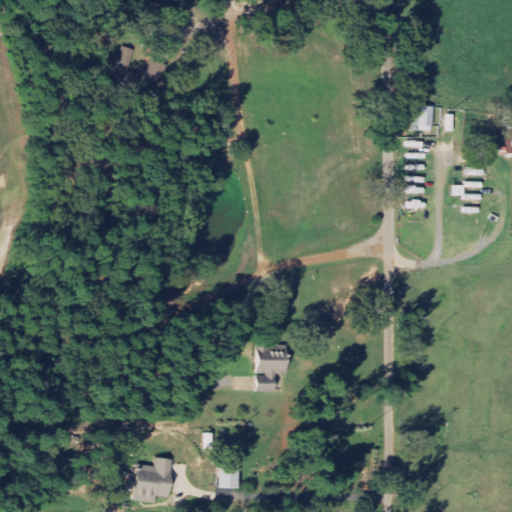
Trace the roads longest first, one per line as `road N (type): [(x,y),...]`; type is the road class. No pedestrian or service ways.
road 1 (residential): [(388,0),(389,511)]
road 2 (residential): [(391,242),(265,273),(185,306)]
